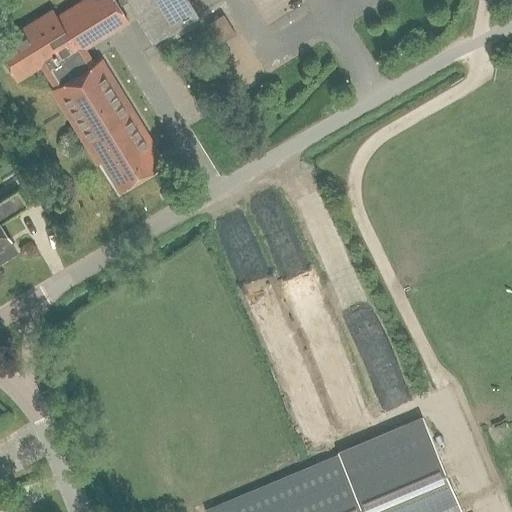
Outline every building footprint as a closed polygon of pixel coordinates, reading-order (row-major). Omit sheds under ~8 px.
[(51,10),(0,41),(0,54),(16,81),(41,67),(54,88),(50,90),(96,164),(100,161),(115,186),(127,179),(129,183),(160,164),(149,146),(153,144),(101,59),(93,64),(84,49),(128,22),(118,7),(128,1),(152,42),(197,14),(188,0),(115,0),(114,1),(114,0),(82,0),(55,17),(51,10)] [(223,15),(206,25),(218,44),(234,34),(223,15)] [(0,260),(14,252),(8,241),(9,240),(0,226),(0,223),(27,207),(17,191),(0,201),(0,260)] [(384,314),(354,324),(382,407),(412,397),(384,314)] [(205,511),(465,511),(427,421),(206,511),(205,511)]
